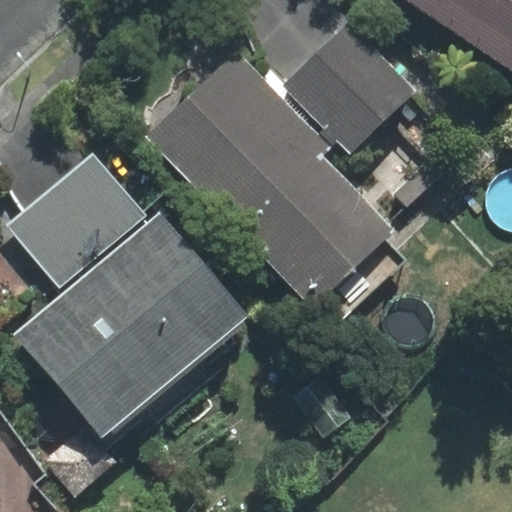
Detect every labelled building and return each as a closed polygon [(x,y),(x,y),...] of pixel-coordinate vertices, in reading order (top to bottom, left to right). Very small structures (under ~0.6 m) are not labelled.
[(511,0),(391,0),(511,88),(511,0)] [(342,41),(281,94),(338,159),(399,106),(342,41)] [(309,160),(234,73),(151,145),(296,311),(368,249),(298,169),(309,160)] [(86,172),(8,236),(55,293),(133,230),(86,172)] [(146,239),(17,344),(91,433),(220,329),(146,239)]
